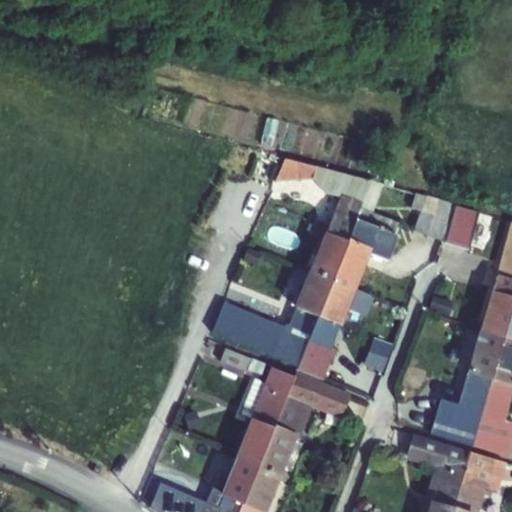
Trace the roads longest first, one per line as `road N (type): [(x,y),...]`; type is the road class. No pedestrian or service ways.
road 1 (unclassified): [(122,509),(256,186)]
road 2 (unclassified): [(341,511),(433,275)]
road 3 (unclassified): [(122,509),(0,452)]
